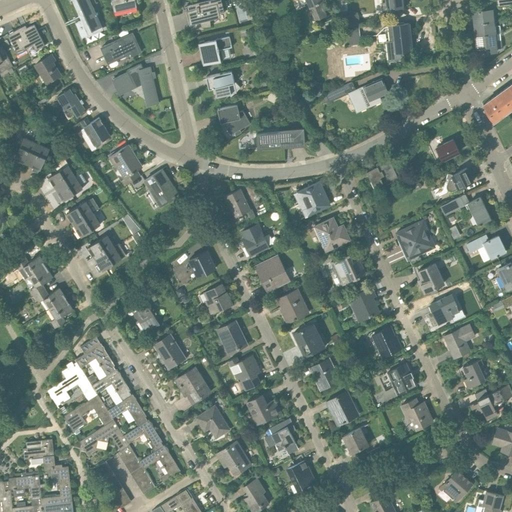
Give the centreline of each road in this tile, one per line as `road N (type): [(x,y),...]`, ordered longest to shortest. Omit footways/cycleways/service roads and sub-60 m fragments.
road 1 (residential): [(351,511),(215,233),(195,161)]
road 2 (residential): [(511,474),(468,449),(450,423),(433,367),(338,161)]
road 3 (residential): [(201,472),(30,193),(0,181)]
road 4 (residential): [(195,161),(151,143),(104,106),(45,0)]
road 5 (residential): [(195,161),(157,0)]
road 6 (residential): [(338,161),(260,174),(195,161)]
road 7 (residential): [(461,94),(338,161)]
